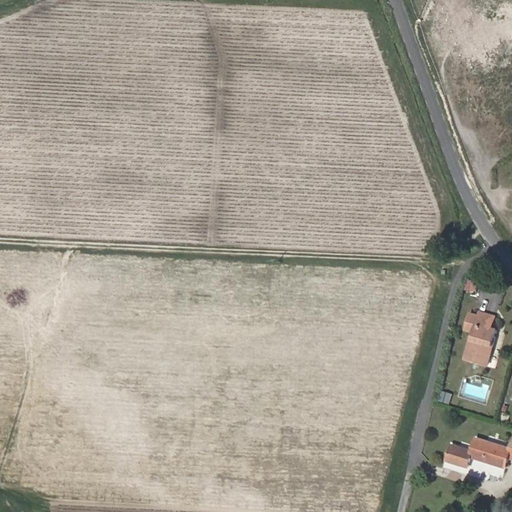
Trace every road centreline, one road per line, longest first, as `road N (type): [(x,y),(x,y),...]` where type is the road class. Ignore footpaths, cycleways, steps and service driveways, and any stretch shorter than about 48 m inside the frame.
road 1 (track): [(0,241),(459,260),(469,271)]
road 2 (residential): [(511,254),(501,245),(403,0)]
